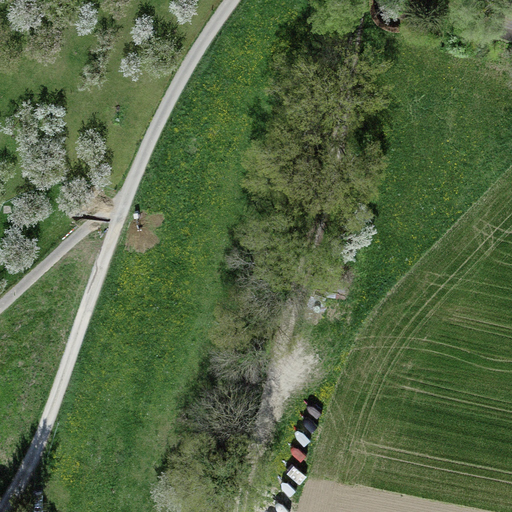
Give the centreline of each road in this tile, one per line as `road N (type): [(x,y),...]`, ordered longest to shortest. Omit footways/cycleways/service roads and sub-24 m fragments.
road 1 (track): [(0,307),(128,191),(47,440),(0,506)]
road 2 (residential): [(128,191),(231,0)]
